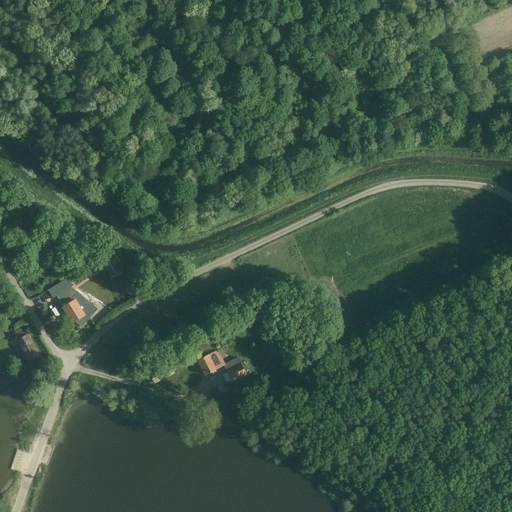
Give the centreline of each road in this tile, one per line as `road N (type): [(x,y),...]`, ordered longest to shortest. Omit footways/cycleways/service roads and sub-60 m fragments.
road 1 (unclassified): [(68,362),(153,294),(373,189),(451,181),(511,198)]
road 2 (unclassified): [(17,511),(68,362)]
road 3 (unclassified): [(68,362),(0,256)]
